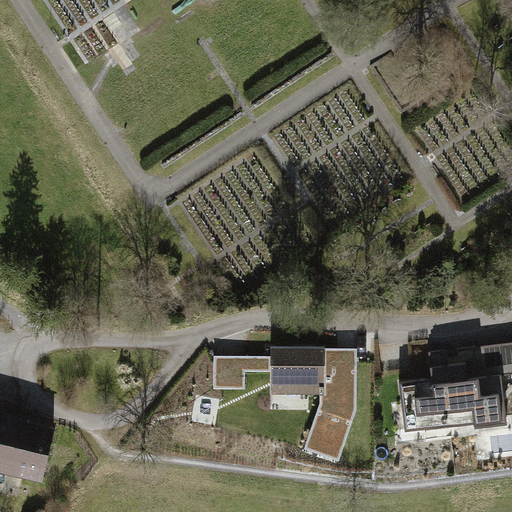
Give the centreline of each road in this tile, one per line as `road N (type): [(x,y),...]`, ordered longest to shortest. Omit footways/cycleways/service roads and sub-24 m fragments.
road 1 (residential): [(197,336),(69,339),(28,357),(24,375),(33,392),(87,421),(122,417),(141,405),(183,356)]
road 2 (residential): [(511,300),(490,316),(437,326),(262,319),(197,336)]
